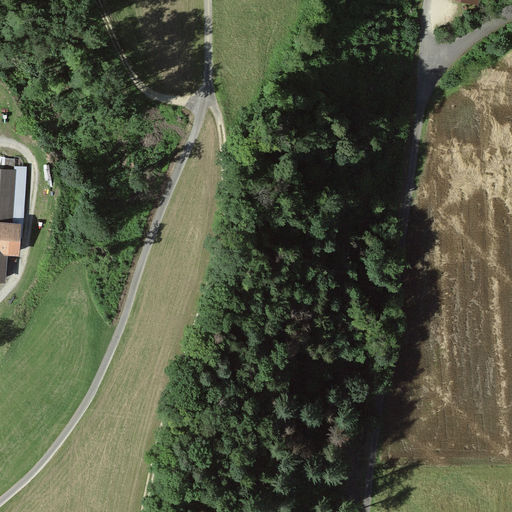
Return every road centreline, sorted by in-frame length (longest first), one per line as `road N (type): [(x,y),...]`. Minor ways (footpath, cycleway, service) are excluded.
road 1 (track): [(437,0),(368,511)]
road 2 (track): [(205,93),(94,386),(68,432),(0,502)]
road 3 (track): [(148,511),(219,249),(224,170),(205,93)]
road 4 (track): [(6,150),(23,156),(35,196),(17,283),(0,300)]
road 5 (track): [(94,0),(141,88),(169,100),(205,93)]
